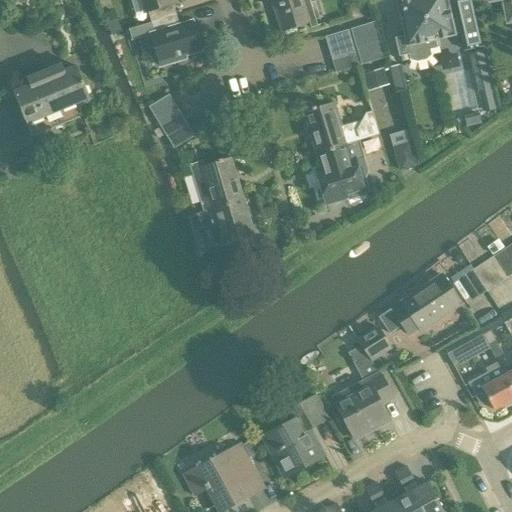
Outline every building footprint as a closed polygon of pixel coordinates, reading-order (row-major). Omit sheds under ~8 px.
[(139,0),(144,13),(149,11),(152,22),(175,15),(175,14),(172,4),(177,2),(176,0),(139,0)] [(272,0),(282,30),(310,22),(303,0),(272,0)] [(398,0),(397,0),(406,36),(396,39),(400,56),(410,54),(411,60),(418,62),(425,60),(431,55),(430,49),(437,48),(435,41),(460,35),(464,51),(481,47),(470,0),(450,0),(447,1),(446,0),(398,0)] [(152,23),(128,30),(132,41),(151,35),(161,67),(185,59),(184,55),(200,50),(191,22),(178,26),(175,15),(152,22),(152,23)] [(350,29),(351,33),(361,66),(386,58),(375,22),(350,29)] [(351,55),(351,54),(355,53),(351,39),(348,30),(326,37),(333,59),(351,55)] [(498,108),(485,51),(468,55),(477,93),(482,92),(486,111),(498,108)] [(351,55),(333,59),(336,72),(358,65),(355,53),(351,54),(351,55)] [(14,93),(31,136),(82,115),(76,102),(88,97),(76,67),(64,72),(61,65),(27,79),(30,86),(14,93)] [(401,66),(390,68),(395,93),(407,90),(401,66)] [(384,68),(363,75),(368,92),(389,85),(384,68)] [(149,108),(155,119),(175,107),(169,96),(149,108)] [(312,110),(302,113),(315,155),(347,145),(351,144),(359,142),(358,141),(381,134),(373,111),(361,115),(357,122),(351,124),(341,127),(334,103),(315,109),(315,108),(311,109),(312,110)] [(175,107),(155,119),(161,129),(182,117),(175,107)] [(167,139),(187,127),(182,117),(161,129),(167,139)] [(187,127),(167,139),(174,150),(194,138),(187,127)] [(406,131),(388,136),(399,171),(417,166),(406,131)] [(347,145),(315,155),(319,170),(315,171),(325,204),(343,199),(344,202),(348,201),(365,196),(368,190),(365,178),(368,173),(363,158),(359,142),(351,144),(347,145)] [(203,212),(211,209),(212,210),(224,206),(243,201),(231,159),(203,167),(202,162),(189,166),(203,212)] [(255,242),(243,201),(224,206),(212,210),(211,209),(203,212),(187,217),(192,232),(207,227),(211,240),(220,237),(224,251),(255,242)] [(511,242),(503,248),(511,262),(511,242)] [(511,271),(511,262),(503,248),(492,255),(505,276),(509,274),(511,271)] [(505,276),(492,255),(482,262),(495,283),(505,276)] [(482,262),(472,268),(486,289),(495,283),(482,262)] [(472,268),(462,275),(476,296),(486,289),(472,268)] [(462,275),(452,282),(466,302),(476,296),(462,275)] [(390,310),(392,313),(385,318),(393,330),(400,325),(408,337),(459,303),(441,276),(390,310)] [(378,328),(358,340),(368,356),(388,345),(378,328)] [(481,335),(468,343),(474,354),(488,347),(482,337),(481,335)] [(502,354),(494,340),(488,343),(487,344),(488,347),(494,358),(502,354)] [(488,372),(468,383),(479,404),(487,400),(493,410),(511,399),(511,390),(504,375),(501,370),(497,363),(486,369),(488,372)] [(382,405),(392,399),(378,372),(377,373),(372,364),(362,369),(367,378),(331,396),(354,439),(390,421),(382,405)] [(322,456),(308,430),(328,419),(315,395),(287,410),(292,421),(263,437),(284,476),(322,456)] [(236,475),(251,466),(240,444),(184,474),(204,511),(216,505),(219,511),(247,496),(236,475)] [(400,469),(395,472),(395,473),(398,479),(410,473),(407,466),(400,469)] [(410,473),(398,479),(402,486),(403,486),(408,483),(413,480),(414,480),(410,473)] [(413,480),(408,483),(423,511),(443,511),(427,482),(417,487),(413,480)] [(370,485),(364,488),(368,495),(380,489),(376,482),(370,485)] [(406,493),(396,498),(403,511),(423,511),(408,483),(403,486),(406,493)] [(380,489),(368,495),(372,502),(373,502),(377,499),(382,496),(383,496),(380,489)] [(382,496),(377,499),(384,511),(403,511),(396,498),(386,504),(382,496)] [(376,509),(370,511),(384,511),(377,499),(373,502),(376,509)] [(329,507),(324,510),(324,511),(336,511),(339,511),(336,503),(329,507)]
